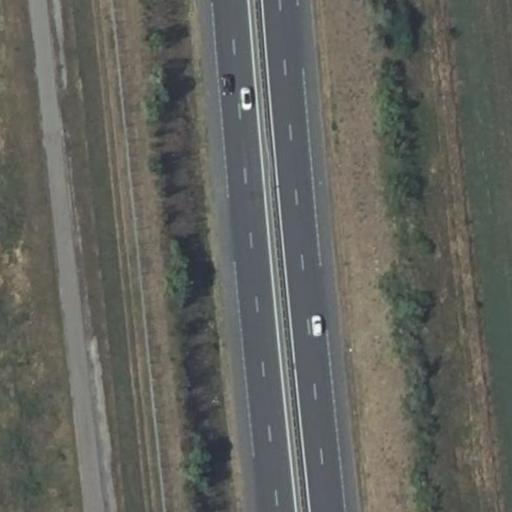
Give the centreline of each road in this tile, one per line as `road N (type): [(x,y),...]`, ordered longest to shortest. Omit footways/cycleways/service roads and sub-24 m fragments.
road 1 (motorway): [(229,0),(277,511)]
road 2 (motorway): [(328,511),(280,0)]
